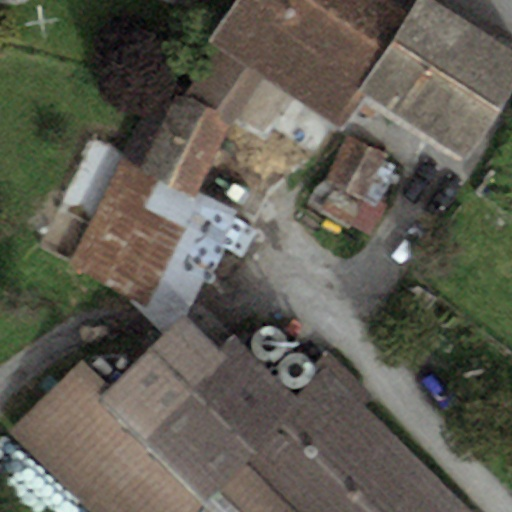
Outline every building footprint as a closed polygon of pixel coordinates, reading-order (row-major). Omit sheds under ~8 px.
[(237,0),(211,39),(338,125),(362,90),(422,0),(237,0)] [(511,49),(438,0),(422,0),(362,90),(457,154),(511,73),(511,49)] [(219,55),(200,88),(238,110),(258,78),(219,55)] [(169,104),(152,96),(69,264),(147,303),(183,230),(143,210),(158,180),(198,199),(235,124),(174,94),(169,104)] [(347,137),(326,181),(362,198),(383,154),(347,137)] [(469,511),(331,374),(299,406),(230,337),(214,353),(179,319),(108,388),(81,362),(13,430),(94,511),(469,511)] [(255,338),(255,346),(259,354),(267,358),(276,358),(283,353),(287,346),(287,338),(282,331),(275,327),(267,326),(260,330),(255,338)] [(279,366),(279,375),(283,382),(291,387),(300,386),(307,381),(311,374),(311,366),(307,359),(300,355),(291,355),(284,358),(279,366)]
